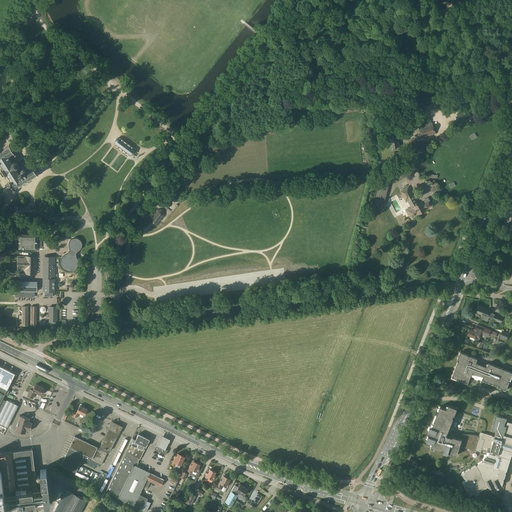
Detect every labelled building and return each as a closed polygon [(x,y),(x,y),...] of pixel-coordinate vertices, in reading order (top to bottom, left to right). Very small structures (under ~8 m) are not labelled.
[(344,113),(345,113),(349,112),(362,111),(362,105),(344,106),(344,113)] [(431,122),(418,127),(423,139),(436,134),(431,122)] [(397,134),(388,136),(390,148),(399,146),(397,134)] [(133,149),(134,148),(119,138),(118,138),(116,138),(115,139),(114,140),(114,141),(114,142),(115,143),(114,144),(129,155),(129,154),(131,154),(132,154),(133,154),(134,153),(134,151),(134,150),(133,149)] [(9,144),(8,145),(9,145),(0,150),(0,163),(3,168),(1,169),(1,168),(0,168),(0,169),(0,172),(2,176),(4,176),(5,176),(5,175),(7,174),(11,181),(10,181),(9,181),(8,183),(9,183),(9,185),(11,188),(13,188),(13,190),(15,190),(15,188),(23,183),(23,184),(24,183),(27,180),(27,181),(28,181),(28,180),(37,174),(37,175),(38,174),(37,173),(37,174),(35,171),(35,170),(33,168),(33,167),(33,166),(32,167),(26,171),(25,169),(23,169),(21,170),(21,171),(20,171),(20,172),(19,173),(16,169),(17,168),(18,165),(16,162),(13,161),(12,162),(10,159),(16,155),(14,153),(14,152),(14,151),(13,152),(12,149),(12,148),(11,148),(9,145),(10,145),(9,145),(9,144)] [(432,194),(439,189),(434,181),(427,186),(432,194)] [(390,186),(381,183),(375,204),(384,207),(390,186)] [(417,204),(411,194),(407,187),(399,191),(404,201),(406,200),(410,206),(404,209),(407,214),(409,214),(410,217),(411,216),(412,217),(416,215),(415,214),(416,215),(424,210),(424,209),(432,205),(429,201),(427,198),(417,204)] [(149,219),(149,224),(150,224),(152,226),(153,226),(157,225),(164,216),(164,215),(164,211),(161,209),(157,209),(149,219)] [(37,248),(37,236),(37,234),(19,234),(19,249),(37,249),(37,248)] [(68,252),(67,253),(67,254),(65,255),(63,256),(62,258),(61,260),(60,262),(60,264),(61,267),(63,268),(64,270),(66,271),(68,271),(70,271),(72,270),(74,269),(75,268),(77,266),(77,264),(78,262),(77,260),(77,258),(76,256),(75,254),(76,253),(77,251),(78,250),(79,250),(81,248),(82,246),(82,244),(81,242),(80,240),(78,239),(76,238),(74,238),(72,239),(70,240),(69,241),(69,243),(69,245),(69,247),(70,249),(70,250),(69,251),(68,252)] [(18,258),(18,269),(23,269),(24,269),(24,273),(24,274),(36,274),(37,256),(24,256),(24,258),(18,258)] [(43,278),(43,291),(46,291),(46,293),(45,296),(53,297),(53,293),(52,293),(52,291),(54,291),(55,256),(43,256),(43,278)] [(16,286),(15,297),(34,297),(34,291),(36,291),(37,282),(20,282),(20,286),(16,286)] [(480,306),(477,312),(483,314),(481,318),(487,320),(489,317),(497,320),(501,322),(503,317),(499,316),(488,312),(489,309),(480,306)] [(470,329),(467,334),(471,336),(470,338),(474,340),(475,337),(478,339),(479,337),(480,334),(488,337),(489,335),(494,337),(496,332),(491,330),(491,329),(477,324),(476,326),(475,326),(473,329),(475,330),(475,331),(470,329)] [(457,363),(450,379),(464,383),(460,382),(461,380),(468,383),(471,375),(474,376),(476,377),(479,377),(480,377),(480,376),(483,377),(482,378),(482,379),(485,380),(487,381),(490,383),(490,382),(496,385),(498,385),(498,386),(506,390),(509,382),(511,382),(509,386),(511,380),(511,372),(504,369),(502,368),(488,363),(487,367),(476,363),(478,359),(470,356),(468,355),(460,352),(457,360),(458,361),(457,363)] [(0,403),(5,394),(7,395),(9,390),(7,389),(15,373),(0,365),(0,403)] [(36,392),(41,395),(44,388),(36,384),(33,390),(30,389),(27,396),(33,399),(36,392)] [(429,435),(427,440),(432,442),(431,447),(440,450),(440,449),(441,449),(444,450),(443,452),(448,453),(449,452),(451,453),(452,453),(457,455),(460,446),(475,450),(486,454),(484,461),(480,463),(462,473),(464,477),(465,477),(466,479),(463,481),(470,495),(475,492),(476,495),(479,493),(478,491),(480,490),(482,489),(489,485),(491,487),(496,484),(497,487),(502,484),(508,464),(507,464),(508,461),(510,454),(511,454),(511,422),(507,421),(507,422),(505,421),(506,418),(496,415),(491,429),(496,431),(494,436),(491,436),(480,432),(479,436),(459,433),(448,431),(453,418),(453,417),(453,415),(454,414),(455,415),(457,408),(449,404),(449,405),(447,409),(443,407),(440,406),(438,410),(438,411),(439,411),(438,412),(437,414),(433,423),(434,423),(433,425),(432,427),(430,426),(428,431),(431,432),(430,433),(429,435)] [(84,415),(87,409),(79,405),(77,411),(75,410),(73,415),(76,417),(79,413),(84,415)] [(28,422),(29,418),(19,415),(15,431),(25,433),(26,429),(30,430),(32,423),(28,422)] [(112,421),(108,428),(108,429),(100,446),(99,448),(74,436),(69,447),(60,465),(75,472),(84,455),(91,458),(91,459),(101,465),(108,450),(110,450),(118,433),(119,434),(122,426),(112,421)] [(146,500),(147,498),(139,494),(142,488),(146,490),(147,488),(150,481),(160,486),(163,480),(150,473),(136,466),(139,458),(140,458),(146,446),(149,439),(138,434),(135,441),(132,439),(106,492),(118,497),(142,509),(146,511),(151,503),(146,500)] [(170,439),(161,435),(156,445),(165,449),(170,439)] [(156,444),(154,449),(165,454),(168,450),(156,444)] [(28,508),(29,508),(29,511),(36,511),(38,511),(38,507),(45,506),(45,504),(50,503),(46,468),(40,469),(42,488),(37,489),(32,449),(0,452),(0,461),(1,469),(0,468),(0,505),(6,505),(8,511),(14,511),(13,510),(28,508)] [(171,464),(178,468),(184,457),(178,453),(176,456),(175,456),(171,464)] [(192,465),(190,464),(187,471),(191,473),(192,473),(193,474),(194,474),(196,474),(197,472),(199,468),(198,467),(199,464),(193,461),(192,465)] [(212,480),(213,480),(215,476),(214,475),(215,472),(210,469),(208,473),(207,473),(204,479),(206,480),(208,477),(209,478),(209,479),(212,480)] [(216,484),(214,488),(213,490),(218,492),(218,490),(219,491),(221,487),(221,486),(222,484),(226,486),(229,479),(223,476),(221,480),(220,480),(219,482),(217,482),(216,484)] [(234,485),(231,491),(238,495),(238,494),(243,496),(248,488),(240,483),(238,487),(234,485)] [(192,493),(195,487),(192,485),(189,492),(185,501),(190,504),(195,495),(192,493)] [(231,491),(225,501),(231,505),(238,495),(231,491)] [(79,511),(86,500),(73,493),(63,511),(79,511)] [(219,511),(221,507),(210,502),(207,509),(212,511),(219,511)]
